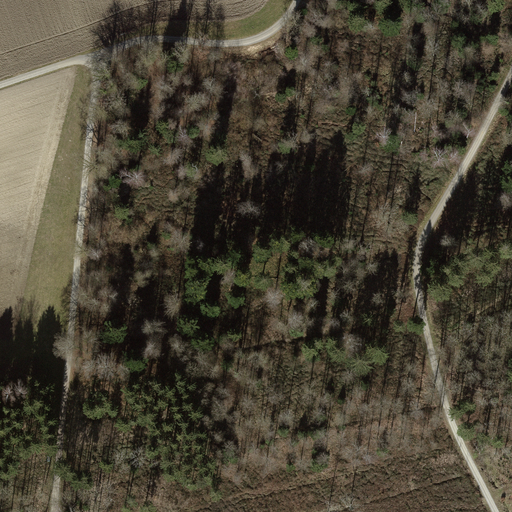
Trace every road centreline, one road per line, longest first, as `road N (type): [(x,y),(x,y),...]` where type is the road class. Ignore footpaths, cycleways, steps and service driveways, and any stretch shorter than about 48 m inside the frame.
road 1 (track): [(511,73),(417,264),(443,395),(496,511)]
road 2 (track): [(101,52),(54,511)]
road 3 (track): [(0,85),(149,38),(259,37),(297,0)]
